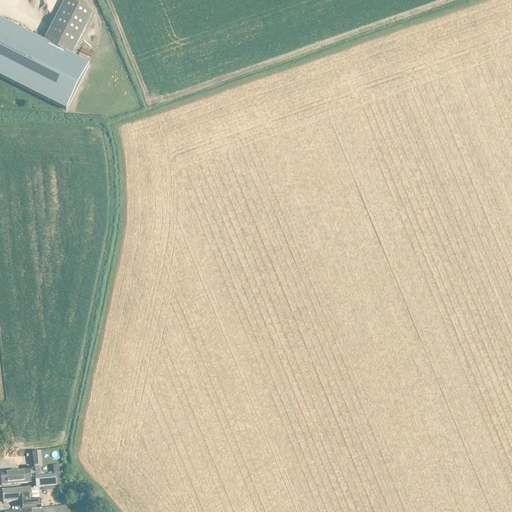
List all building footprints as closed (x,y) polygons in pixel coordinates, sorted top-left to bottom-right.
[(67,0),(45,44),(72,57),(94,14),(67,0)] [(0,20),(0,77),(67,111),(90,66),(72,57),(45,44),(0,20)] [(41,453),(33,454),(35,467),(42,466),(41,453)] [(2,486),(12,485),(36,483),(37,489),(42,488),(57,487),(57,485),(57,483),(57,481),(56,476),(56,475),(36,477),(36,478),(31,478),(30,471),(1,474),(2,486)] [(21,505),(21,511),(41,509),(42,509),(41,499),(32,500),(31,489),(13,491),(3,492),(4,503),(24,501),(24,505),(21,505)] [(84,494),(78,499),(80,503),(86,511),(94,506),(84,494)]
